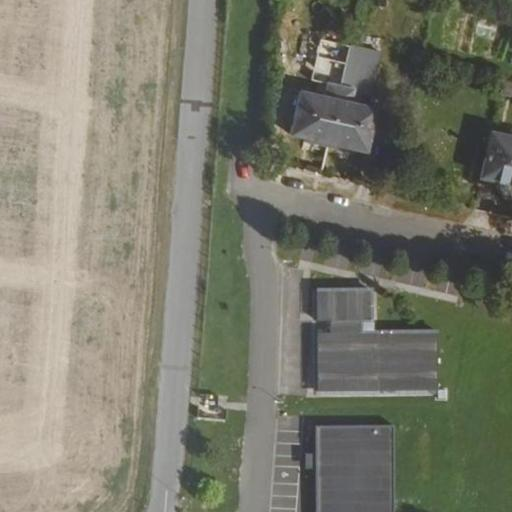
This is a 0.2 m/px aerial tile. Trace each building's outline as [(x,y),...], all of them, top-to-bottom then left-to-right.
[(379,108),(354,102),(357,90),(328,83),(325,95),(302,90),(292,135),(368,153),(379,108)] [(481,179),(499,183),(498,190),(504,196),(511,198),(511,135),(492,131),(481,179)] [(315,291),(315,318),(369,317),(369,290),(315,291)] [(314,330),(314,389),(434,388),(434,329),(314,330)] [(388,511),(390,425),(312,424),(311,511),(388,511)]
